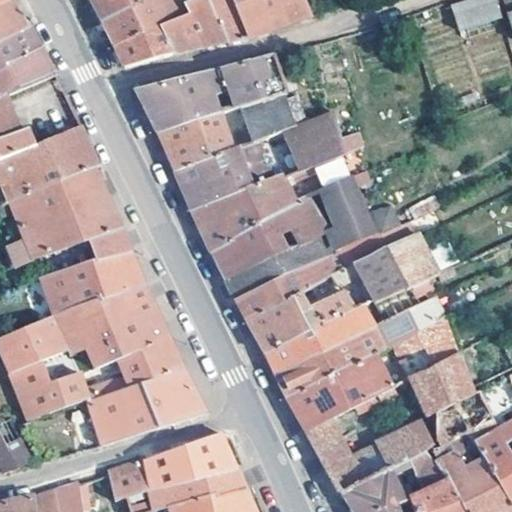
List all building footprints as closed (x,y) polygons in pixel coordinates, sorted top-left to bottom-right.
[(0,0),(0,8),(13,1),(12,0),(0,0)] [(89,0),(92,5),(103,26),(157,0),(89,0)] [(115,50),(190,14),(186,6),(182,0),(157,0),(103,26),(106,33),(115,50)] [(197,0),(186,6),(190,14),(209,49),(217,47),(228,45),(206,0),(197,0)] [(240,42),(249,40),(237,13),(231,0),(206,0),(228,45),(240,42)] [(231,0),(237,13),(249,40),(284,29),(311,20),(307,8),(303,0),(231,0)] [(503,19),(497,0),(480,0),(452,8),(459,32),(503,19)] [(13,1),(0,8),(0,44),(28,30),(21,16),(13,1)] [(190,14),(115,50),(125,70),(170,59),(209,49),(190,14)] [(32,28),(28,30),(0,44),(0,71),(43,50),(36,37),(32,28)] [(0,99),(2,98),(56,76),(49,62),(43,50),(0,71),(0,99)] [(157,135),(286,96),(289,95),(275,59),(275,57),(252,64),(252,63),(226,70),(137,92),(157,135)] [(168,159),(175,174),(271,139),(299,130),(298,127),(286,96),(157,135),(168,159)] [(0,141),(18,133),(13,121),(2,98),(0,99),(0,141)] [(345,156),(341,141),(334,115),(303,126),(298,127),(299,130),(271,139),(175,174),(187,201),(191,212),(283,179),(345,158),(345,156)] [(0,187),(4,186),(11,203),(91,172),(95,172),(100,170),(89,146),(80,126),(33,146),(0,160),(0,187)] [(0,160),(33,146),(26,130),(18,133),(0,141),(0,160)] [(341,141),(345,156),(358,153),(354,138),(341,141)] [(100,263),(131,253),(109,203),(103,190),(95,172),(91,172),(11,203),(0,206),(0,210),(2,216),(14,212),(27,244),(4,253),(11,271),(31,263),(34,261),(91,243),(97,262),(100,263)] [(370,225),(393,215),(389,206),(366,217),(356,191),(369,185),(366,177),(348,185),(325,196),(342,234),(331,239),(333,245),(337,254),(375,236),(370,225)] [(298,210),(283,179),(191,212),(201,233),(211,255),(298,210)] [(313,203),(298,210),(211,255),(220,274),(224,283),(289,256),(283,243),(292,239),(299,252),(317,245),(331,239),(313,203)] [(337,254),(341,261),(400,232),(393,215),(370,225),(375,236),(337,254)] [(238,310),(245,324),(348,273),(418,238),(412,226),(400,232),(341,261),(324,261),(235,304),(238,310)] [(250,333),(265,358),(279,351),(363,314),(423,286),(439,279),(419,240),(418,238),(348,273),(245,324),(250,333)] [(333,245),(331,239),(317,245),(320,251),(333,245)] [(224,283),(235,304),(324,261),(320,251),(317,245),(299,252),(289,256),(224,283)] [(136,266),(131,253),(100,263),(97,262),(41,280),(52,319),(144,287),(136,266)] [(353,342),(432,304),(423,286),(363,314),(279,351),(265,358),(272,371),(276,378),(353,342)] [(162,327),(144,287),(52,319),(0,340),(0,350),(20,397),(28,424),(86,402),(182,372),(162,327)] [(366,361),(446,322),(439,301),(432,304),(353,342),(276,378),(279,386),(286,400),(366,361)] [(458,355),(446,322),(366,361),(286,400),(300,424),(305,433),(412,378),(458,355)] [(430,417),(435,415),(473,397),(470,390),(458,355),(412,378),(430,417)] [(207,417),(182,372),(86,402),(102,449),(162,431),(207,417)] [(494,424),(511,414),(511,378),(479,394),(494,424)] [(498,433),(494,424),(479,394),(473,397),(435,415),(443,446),(451,443),(469,435),(474,445),(498,433)] [(16,440),(0,409),(0,477),(0,478),(31,469),(16,440)] [(340,495),(388,472),(408,463),(426,455),(432,452),(434,451),(420,423),(325,469),(330,477),(340,495)] [(485,462),(511,506),(511,425),(498,433),(474,445),(485,462)] [(145,462),(152,493),(178,485),(236,472),(221,436),(184,448),(145,462)] [(511,511),(511,506),(485,462),(466,472),(451,443),(443,446),(436,459),(448,481),(465,511),(511,511)] [(76,456),(73,449),(37,461),(40,466),(76,456)] [(408,463),(422,494),(444,483),(436,468),(433,470),(426,455),(408,463)] [(117,505),(125,502),(152,493),(145,462),(109,475),(109,478),(113,500),(114,506),(117,505)] [(218,500),(245,492),(241,482),(236,472),(178,485),(152,493),(125,502),(127,509),(128,511),(159,511),(167,509),(217,498),(218,500)] [(398,511),(396,508),(404,505),(388,472),(340,495),(345,503),(350,511),(398,511)] [(465,511),(448,481),(444,483),(422,494),(407,502),(412,511),(465,511)] [(55,494),(57,511),(71,511),(81,509),(78,487),(55,494)] [(253,511),(251,505),(245,492),(218,500),(217,498),(167,509),(168,511),(253,511)] [(57,511),(55,494),(34,499),(35,511),(57,511)] [(35,511),(34,499),(33,498),(12,502),(0,504),(0,511),(35,511)]
